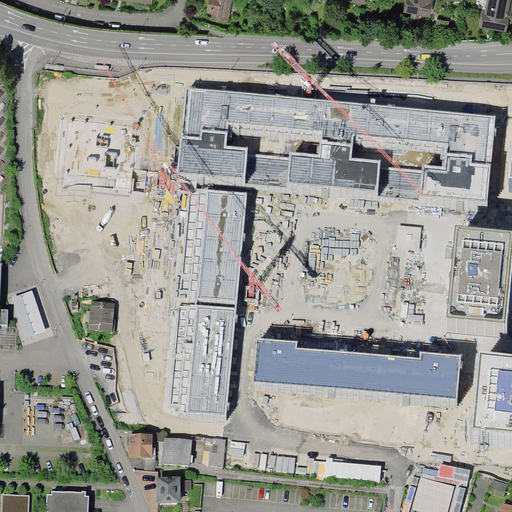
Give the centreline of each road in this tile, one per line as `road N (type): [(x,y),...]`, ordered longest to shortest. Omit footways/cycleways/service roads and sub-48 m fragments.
road 1 (residential): [(29,33),(25,157),(39,248),(140,511)]
road 2 (secondary): [(29,33),(121,47),(511,62)]
road 3 (unknown): [(460,203),(467,176),(455,142),(272,113),(269,224)]
road 4 (unknown): [(431,349),(228,320),(81,368)]
road 5 (unknown): [(431,349),(397,487),(209,473),(201,449)]
road 6 (residential): [(181,0),(165,20),(74,15),(19,0)]
road 7 (unknown): [(431,349),(429,328),(460,203)]
